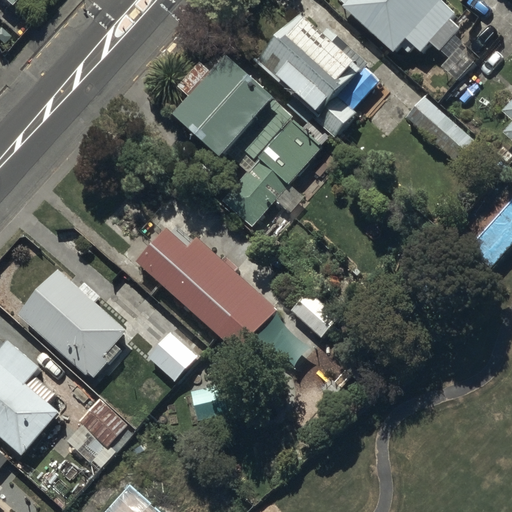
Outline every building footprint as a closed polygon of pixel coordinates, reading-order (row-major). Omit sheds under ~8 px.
[(27,0),(0,0),(0,4),(13,16),(27,0)] [(344,0),(343,2),(398,53),(408,42),(422,54),(459,14),(444,0),(344,0)] [(340,97),(368,67),(327,29),(324,32),(301,11),(254,61),(337,137),(358,114),(340,97)] [(259,158),(289,185),(325,146),(224,53),(210,68),(201,59),(179,84),(189,93),(172,112),(220,157),(235,141),(256,161),(259,158)] [(461,54),(441,73),(456,87),(475,68),(461,54)] [(424,97),(406,117),(458,163),(476,143),(424,97)] [(511,100),(503,110),(511,118),(511,121),(503,131),(511,138),(511,100)] [(257,220),(289,185),(259,158),(256,161),(227,193),(257,220)] [(167,228),(135,262),(241,358),(283,313),(198,236),(188,247),(167,228)] [(60,277),(20,323),(89,384),(91,381),(96,385),(110,369),(107,367),(131,339),(98,310),(102,305),(88,292),(83,298),(60,277)] [(311,299),(294,316),(323,344),(340,327),(311,299)] [(175,339),(151,365),(176,388),(200,362),(175,339)] [(0,361),(0,443),(25,465),(62,421),(51,411),(61,399),(37,380),(43,373),(13,347),(0,361)] [(224,391),(193,399),(200,428),(231,421),(224,391)] [(102,407),(82,428),(109,454),(111,451),(117,456),(134,438),(102,407)] [(158,511),(129,486),(106,511),(158,511)] [(58,511),(43,497),(28,511),(58,511)]
